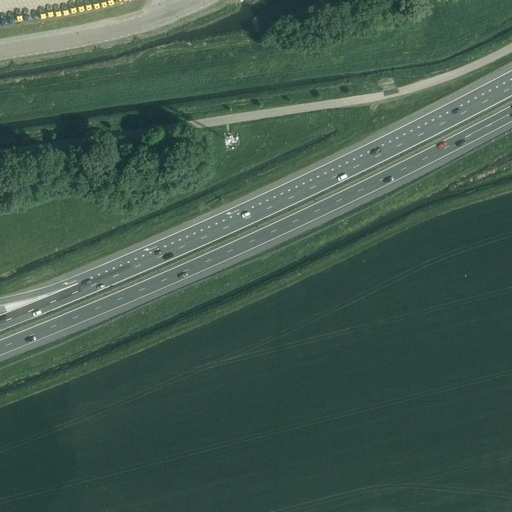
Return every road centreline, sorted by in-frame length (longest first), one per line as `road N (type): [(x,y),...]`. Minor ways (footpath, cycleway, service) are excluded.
road 1 (motorway): [(0,347),(327,206),(511,113)]
road 2 (unclassified): [(0,145),(346,100),(511,44)]
road 3 (motorway): [(511,86),(314,186),(85,287)]
road 4 (unclassified): [(0,51),(122,28),(200,0)]
